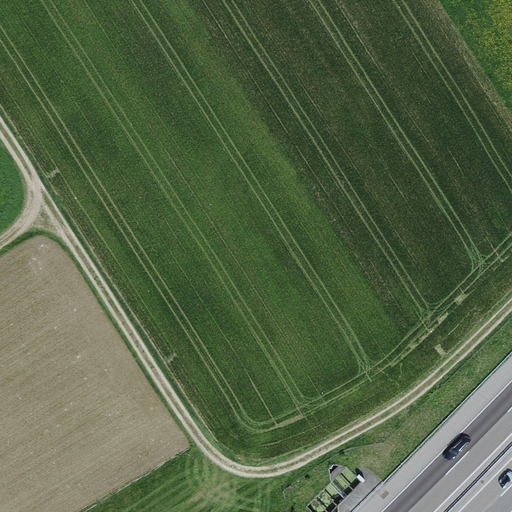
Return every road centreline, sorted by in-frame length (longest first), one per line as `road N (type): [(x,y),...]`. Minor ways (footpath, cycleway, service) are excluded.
road 1 (track): [(52,207),(195,431),(223,461),(244,470),(278,469),(390,411),(511,303)]
road 2 (motorway): [(511,407),(408,511)]
